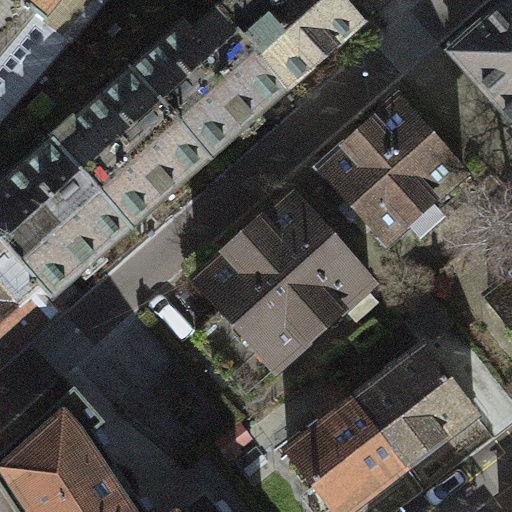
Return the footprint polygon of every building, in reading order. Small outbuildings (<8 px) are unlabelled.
[(0,0),(0,124),(70,41),(44,20),(17,0),(0,0)] [(17,0),(44,20),(60,0),(17,0)] [(285,92),(361,26),(337,0),(224,0),(229,5),(218,16),(285,92)] [(511,0),(503,0),(443,55),(511,133),(511,0)] [(193,37),(182,25),(130,71),(209,160),(285,92),(218,16),(193,37)] [(209,160),(130,71),(52,141),(130,229),(209,160)] [(395,101),(319,170),(386,244),(462,175),(395,101)] [(130,229),(52,141),(0,186),(0,190),(3,194),(0,196),(0,245),(49,301),(130,229)] [(290,195),(195,279),(220,308),(194,331),(253,398),(279,374),(273,368),(368,284),(290,195)] [(49,301),(0,245),(0,368),(61,315),(49,301)] [(511,280),(511,281),(488,300),(511,332),(511,254),(499,264),(511,280)] [(475,412),(425,348),(355,401),(405,465),(475,412)] [(0,457),(0,490),(14,511),(146,511),(93,432),(103,422),(72,392),(0,457)] [(355,401),(288,453),(333,511),(343,511),(405,465),(355,401)] [(511,511),(511,486),(498,498),(509,511),(511,511)] [(219,511),(205,493),(178,511),(219,511)]
